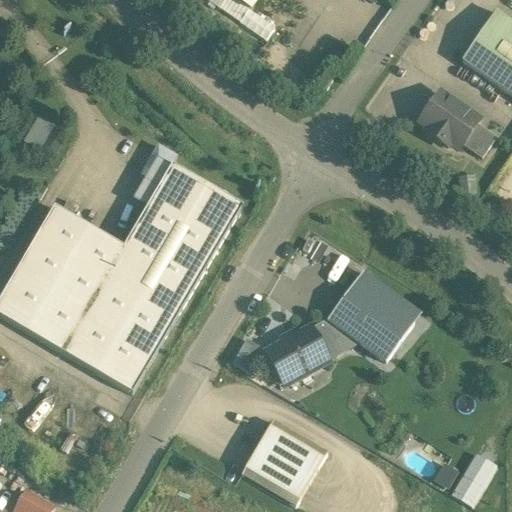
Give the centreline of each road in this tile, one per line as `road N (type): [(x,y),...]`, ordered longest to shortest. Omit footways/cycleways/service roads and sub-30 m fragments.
road 1 (unclassified): [(114,511),(322,158)]
road 2 (tertiary): [(313,151),(235,102),(123,0)]
road 3 (tertiary): [(511,287),(322,158)]
road 4 (unclassified): [(313,151),(419,0)]
